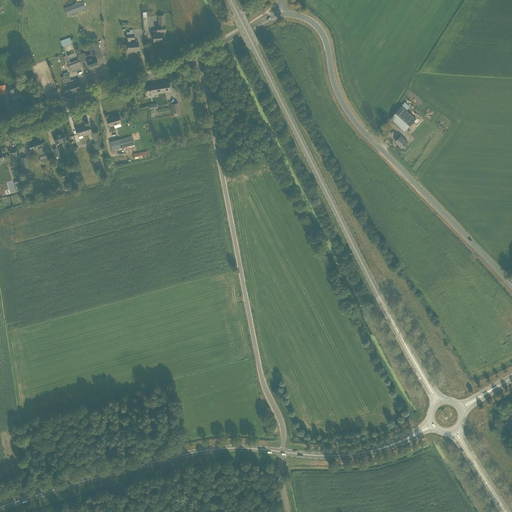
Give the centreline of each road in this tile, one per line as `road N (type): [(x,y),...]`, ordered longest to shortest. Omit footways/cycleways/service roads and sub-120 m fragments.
road 1 (unclassified): [(282,452),(197,55)]
road 2 (tertiary): [(511,285),(352,118),(318,27),(280,14)]
road 3 (primary): [(390,316),(230,0)]
road 4 (secondary): [(0,507),(202,450),(282,452)]
road 5 (tertiary): [(197,55),(0,129)]
